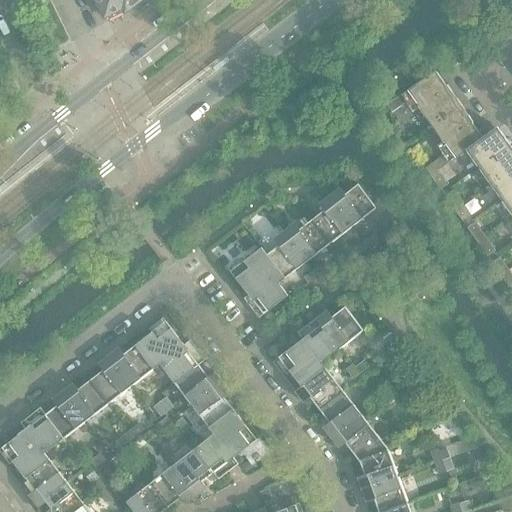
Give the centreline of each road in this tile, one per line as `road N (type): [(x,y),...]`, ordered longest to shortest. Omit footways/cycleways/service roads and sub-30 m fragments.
road 1 (secondary): [(0,254),(324,0)]
road 2 (residential): [(342,511),(325,468),(170,270)]
road 3 (residential): [(0,414),(170,270)]
road 4 (secondary): [(210,0),(102,82)]
road 5 (secondary): [(102,82),(0,166)]
